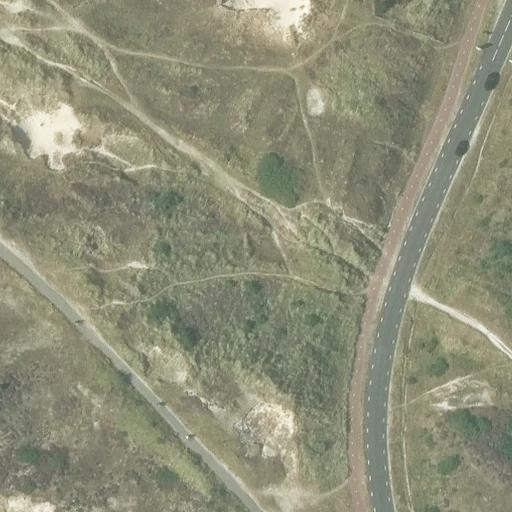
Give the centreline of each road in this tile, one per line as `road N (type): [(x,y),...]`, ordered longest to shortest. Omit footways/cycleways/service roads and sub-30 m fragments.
road 1 (tertiary): [(380,511),(372,444),(388,320),(511,11)]
road 2 (unknown): [(374,281),(273,230),(215,173),(158,133),(62,23),(8,0)]
road 3 (unknown): [(408,511),(401,446),(415,296),(511,71)]
